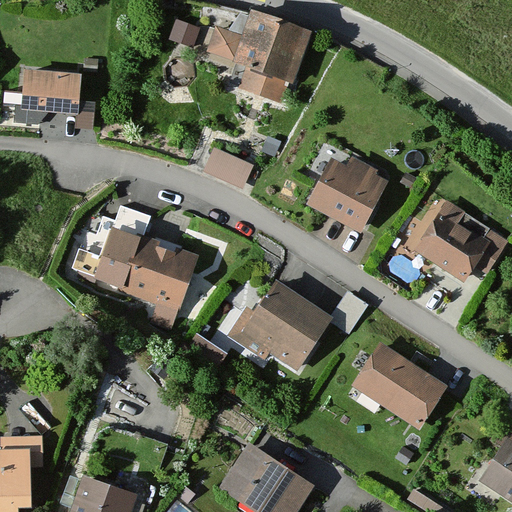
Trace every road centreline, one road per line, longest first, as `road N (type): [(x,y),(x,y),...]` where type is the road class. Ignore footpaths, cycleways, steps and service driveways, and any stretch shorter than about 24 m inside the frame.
road 1 (residential): [(511,375),(211,189),(134,164),(0,144)]
road 2 (tertiary): [(511,128),(377,36),(308,0)]
road 3 (residential): [(0,326),(80,322),(163,400)]
